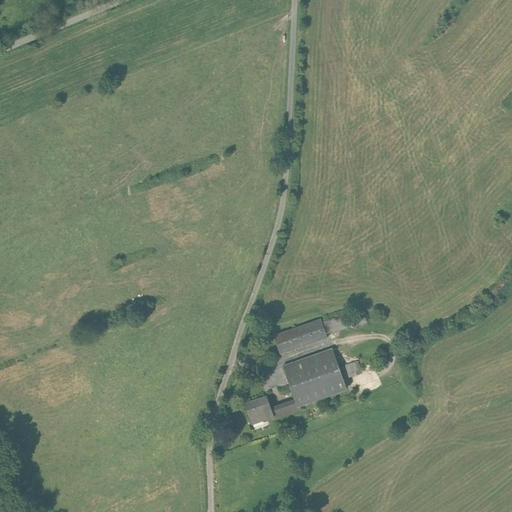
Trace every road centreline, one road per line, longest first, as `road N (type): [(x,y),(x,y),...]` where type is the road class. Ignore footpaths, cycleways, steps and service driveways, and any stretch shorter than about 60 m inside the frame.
road 1 (unclassified): [(209,511),(211,440),(280,207),(293,0)]
road 2 (unclassified): [(115,0),(0,48)]
